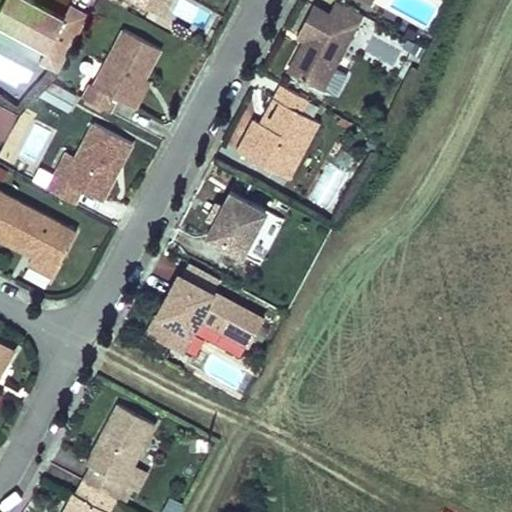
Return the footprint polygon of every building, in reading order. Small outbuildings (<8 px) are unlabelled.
[(64,21),(40,8),(36,16),(30,13),(34,5),(25,0),(7,0),(0,13),(0,29),(46,54),(63,63),(88,17),(71,8),(64,21)] [(168,0),(139,0),(162,12),(168,0)] [(362,15),(335,0),(329,13),(313,5),(304,23),(297,36),(305,40),(310,43),(307,48),(303,45),(289,71),(323,88),(362,15)] [(40,8),(34,5),(30,13),(36,16),(40,8)] [(188,42),(194,31),(179,23),(173,34),(188,42)] [(159,50),(125,31),(94,85),(91,84),(83,96),(109,110),(115,99),(128,106),(144,77),(159,50)] [(63,63),(46,54),(40,66),(57,76),(63,63)] [(134,109),(150,80),(144,77),(128,106),(134,109)] [(41,97),(68,112),(77,95),(50,80),(41,97)] [(319,123),(305,116),(314,100),(284,85),(275,99),(281,103),(268,127),(263,124),(254,140),(245,157),(287,181),(319,123)] [(0,136),(4,139),(18,112),(0,103),(0,136)] [(254,140),(263,124),(256,120),(238,153),(245,157),(254,140)] [(133,143),(93,122),(76,155),(64,177),(61,175),(57,173),(49,189),(75,203),(82,189),(102,200),(133,143)] [(64,177),(76,155),(70,152),(69,152),(62,164),(57,173),(61,175),(64,177)] [(272,205),(232,183),(206,231),(246,252),(272,205)] [(77,231),(0,190),(0,237),(34,255),(34,256),(57,268),(77,231)] [(57,268),(34,256),(29,265),(52,277),(57,268)] [(266,316),(179,269),(148,328),(184,348),(202,316),(251,344),(266,316)] [(274,327),(266,324),(261,335),(269,339),(274,327)] [(13,350),(0,342),(0,357),(7,362),(13,350)] [(155,421),(117,401),(104,426),(86,462),(91,465),(84,480),(116,497),(155,421)] [(107,511),(116,497),(84,480),(77,493),(74,491),(65,509),(63,508),(60,511),(107,511)] [(178,511),(179,510),(167,503),(162,511),(178,511)]
